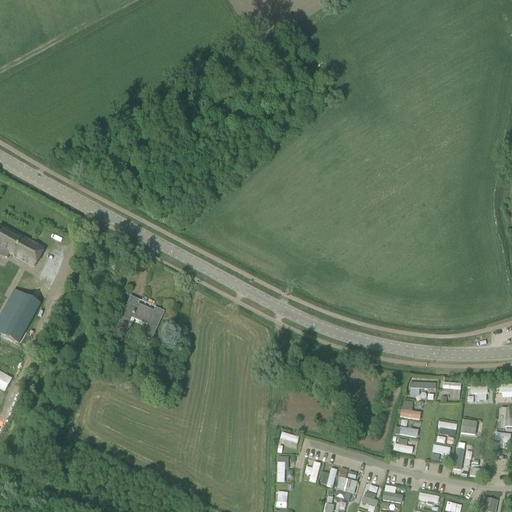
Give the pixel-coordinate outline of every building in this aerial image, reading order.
[(0,255),(6,259),(8,255),(34,268),(36,264),(44,250),(0,226),(0,255)] [(9,305),(0,321),(0,330),(19,341),(41,303),(25,294),(17,309),(9,305)] [(142,337),(151,341),(164,312),(155,308),(153,312),(138,305),(140,301),(130,297),(118,326),(112,323),(109,330),(122,336),(126,329),(127,330),(132,319),(147,326),(142,337)] [(0,390),(4,393),(12,379),(0,372),(0,390)] [(436,400),(437,384),(412,383),(411,399),(436,400)] [(444,393),(451,393),(451,400),(461,401),(462,384),(444,383),(444,393)] [(502,398),(511,397),(511,385),(501,385),(502,398)] [(479,395),(479,399),(491,400),(491,387),(474,386),(474,395),(479,395)] [(405,401),(402,418),(422,421),(423,413),(413,412),(415,403),(405,401)] [(504,416),(504,428),(511,427),(511,408),(503,408),(503,416),(504,416)] [(461,434),(480,437),(481,422),(463,420),(461,434)] [(441,423),(440,435),(457,436),(458,424),(441,423)] [(405,428),(397,426),(395,434),(419,439),(420,431),(405,428)] [(284,435),(283,446),(298,447),(299,436),(284,435)] [(439,435),(437,443),(454,446),(455,438),(439,435)] [(511,437),(494,437),(493,446),(511,446),(511,437)] [(394,451),(414,455),(415,448),(395,444),(394,451)] [(435,447),(434,461),(450,461),(451,447),(435,447)] [(294,456),(277,457),(278,483),(295,482),(294,456)] [(307,466),(304,481),(318,484),(322,465),(315,464),(314,468),(307,466)] [(471,478),(489,478),(489,464),(484,464),(484,469),(472,468),(471,478)] [(325,473),(321,485),(335,488),(339,470),(332,468),(330,474),(325,473)] [(342,472),(337,492),(355,496),(360,476),(342,472)] [(319,503),(323,491),(308,486),(304,498),(319,503)] [(378,507),(378,502),(374,501),(376,487),(366,486),(364,505),(378,507)] [(403,506),(406,497),(396,494),(398,489),(388,486),(384,500),(403,506)] [(277,491),(277,502),(288,503),(288,491),(277,491)] [(326,511),(331,511),(340,511),(344,497),(330,493),(326,511)] [(481,511),(495,511),(497,502),(484,499),(481,511)]
